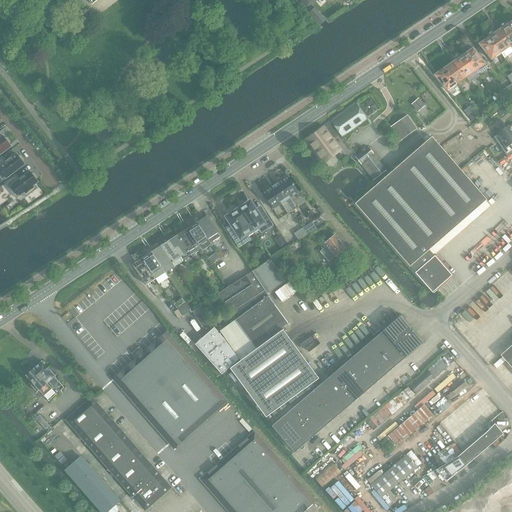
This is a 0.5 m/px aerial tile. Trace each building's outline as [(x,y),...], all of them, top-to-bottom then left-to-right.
[(511,49),(511,31),(506,23),(500,27),(501,29),(498,31),(510,47),(511,49)] [(493,32),(487,36),(501,53),(510,47),(498,31),(495,33),(493,32)] [(478,43),(484,51),(493,64),(498,61),(495,57),(501,53),(487,36),(481,40),(482,42),(479,44),(478,43)] [(468,49),(462,54),(477,74),(480,74),(488,69),(476,54),(472,48),(471,48),(472,49),(469,51),(468,49)] [(457,60),(453,62),(465,78),(467,80),(470,81),(476,77),(477,74),(462,54),(455,58),(457,60)] [(449,62),(443,67),(456,85),(465,78),(453,62),(450,64),(449,62)] [(434,74),(433,74),(440,82),(449,95),(454,92),(451,88),(456,85),(443,67),(436,72),(437,73),(434,75),(434,74)] [(511,98),(511,94),(507,87),(501,91),(508,101),(511,98)] [(424,105),(418,99),(412,105),(417,111),(424,105)] [(501,106),(496,99),(489,104),(493,111),(501,106)] [(323,128),(306,140),(316,153),(323,163),(324,162),(328,167),(331,167),(336,163),(337,160),(333,155),(340,150),(332,138),(339,134),(342,138),(367,120),(355,104),(331,121),(330,122),(331,122),(323,128)] [(480,116),(476,110),(468,116),(472,122),(480,116)] [(416,129),(407,116),(394,125),(403,138),(416,129)] [(499,135),(495,138),(507,155),(511,151),(511,126),(509,128),(508,126),(498,133),(499,135)] [(0,138),(0,154),(10,147),(9,145),(10,142),(7,138),(4,138),(2,136),(0,138)] [(428,251),(486,200),(431,137),(354,204),(409,267),(410,266),(415,272),(414,273),(432,293),(451,276),(434,256),(433,257),(428,251)] [(388,172),(376,156),(374,156),(366,147),(354,156),(368,175),(372,171),(379,179),(388,172)] [(21,156),(17,156),(16,154),(5,162),(2,157),(0,158),(0,177),(3,181),(24,165),(23,163),(23,160),(21,156)] [(31,173),(29,172),(19,180),(15,175),(4,183),(16,198),(22,193),(25,197),(37,188),(34,184),(37,182),(36,180),(36,177),(34,174),(31,173)] [(298,192),(288,177),(286,178),(285,176),(279,180),(280,182),(275,185),(291,210),(296,207),(290,198),(298,192)] [(291,210),(275,185),(270,189),(269,187),(263,191),(264,193),(262,194),(272,209),(280,204),(286,213),(291,210)] [(272,225),(263,211),(258,214),(250,202),(247,204),(245,203),(241,206),(241,208),(238,209),(252,231),(258,227),(261,232),(272,225)] [(252,231),(238,209),(235,211),(234,211),(230,213),(229,215),(226,217),(234,229),(229,233),(239,247),(249,240),(246,235),(252,231)] [(219,237),(207,218),(207,217),(203,220),(201,220),(198,222),(198,223),(197,224),(209,242),(210,243),(219,237)] [(316,229),(312,222),(303,228),(307,235),(316,229)] [(192,227),(187,230),(198,245),(200,248),(209,242),(197,224),(196,224),(195,224),(192,226),(192,227)] [(307,235),(303,228),(294,234),(298,241),(307,235)] [(179,235),(178,236),(188,251),(198,245),(187,230),(183,232),(182,232),(179,234),(179,235)] [(326,246),(319,252),(329,262),(335,257),(338,261),(341,258),(348,251),(334,235),(331,239),(328,238),(325,241),(325,244),(324,244),(326,246)] [(172,240),(169,242),(182,260),(191,254),(188,251),(178,236),(177,237),(176,236),(173,238),(172,240)] [(282,240),(277,244),(280,249),(286,245),(282,240)] [(291,253),(301,246),(298,241),(282,253),(284,256),(290,252),(291,253)] [(162,246),(161,247),(175,267),(183,261),(182,260),(169,242),(167,243),(165,243),(162,245),(162,246)] [(175,267),(161,247),(160,247),(159,247),(156,249),(156,250),(152,253),(165,273),(175,267)] [(143,259),(142,260),(155,279),(165,273),(152,253),(147,256),(146,256),(143,257),(143,259)] [(136,263),(132,266),(135,270),(138,274),(142,282),(146,285),(155,279),(142,260),(141,260),(140,260),(137,262),(136,263)] [(287,323),(267,297),(266,294),(285,282),(270,260),(246,276),(258,294),(230,313),(235,321),(255,347),(287,323)] [(218,294),(230,313),(258,294),(246,276),(218,294)] [(178,318),(190,310),(185,303),(177,309),(178,310),(174,313),(178,318)] [(212,322),(204,311),(195,317),(203,329),(212,322)] [(394,344),(412,328),(401,315),(399,317),(399,316),(383,330),(394,344)] [(214,328),(204,336),(230,367),(238,360),(224,340),(214,328)] [(422,343),(424,342),(412,328),(394,344),(406,358),(422,343)] [(318,379),(282,330),(230,369),(265,417),(318,379)] [(406,358),(394,344),(383,330),(382,331),(373,339),(395,366),(405,358),(406,358)] [(227,401),(166,332),(143,352),(141,349),(133,356),(135,359),(112,379),(173,448),(227,401)] [(230,367),(204,336),(195,345),(221,375),(230,367)] [(395,366),(373,339),(363,348),(385,375),(395,366)] [(511,344),(500,355),(511,368),(511,344)] [(385,375),(363,348),(353,357),(375,383),(385,375)] [(375,383),(353,357),(342,365),(365,392),(375,383)] [(415,394),(447,367),(441,359),(409,386),(415,394)] [(58,382),(54,377),(55,377),(55,376),(49,370),(50,370),(46,365),(46,366),(42,361),(32,370),(31,368),(29,368),(26,371),(25,373),(26,374),(25,375),(32,383),(31,385),(30,386),(36,392),(37,392),(38,391),(43,395),(58,382)] [(365,392),(342,365),(332,374),(355,401),(365,392)] [(355,401),(332,374),(322,383),(345,409),(355,401)] [(345,409),(322,383),(312,391),(335,418),(345,409)] [(335,418),(312,391),(302,400),(325,427),(335,418)] [(88,433),(108,416),(92,397),(65,420),(83,440),(89,435),(88,433)] [(325,427),(302,400),(292,409),(315,435),(325,427)] [(474,436),(499,418),(503,414),(491,400),(462,422),(454,412),(440,423),(461,450),(477,439),(474,436)] [(396,445),(432,414),(423,404),(387,435),(396,445)] [(315,435),(292,409),(282,417),(304,444),(315,435)] [(171,488),(108,416),(88,433),(89,435),(83,440),(144,511),(171,488)] [(304,444),(282,417),(271,426),(294,453),(304,444)] [(474,443),(482,452),(503,434),(494,424),(486,432),(474,443)] [(303,511),(315,502),(254,432),(200,479),(228,511),(303,511)] [(474,443),(465,450),(473,459),(482,452),(474,443)] [(473,459),(465,450),(457,457),(465,466),(473,459)] [(416,467),(406,455),(370,485),(381,497),(416,467)] [(465,466),(457,457),(435,470),(445,482),(464,467),(465,466)] [(81,458),(66,472),(100,511),(126,511),(127,511),(119,503),(119,502),(81,458)] [(313,477),(324,489),(341,473),(331,461),(313,477)]
